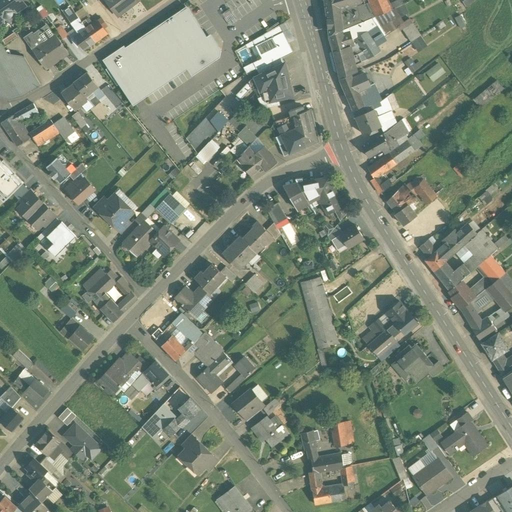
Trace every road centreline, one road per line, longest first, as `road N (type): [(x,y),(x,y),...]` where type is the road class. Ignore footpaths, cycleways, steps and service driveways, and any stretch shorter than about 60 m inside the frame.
road 1 (primary): [(511,429),(379,224),(343,153)]
road 2 (residential): [(148,300),(264,184),(343,153)]
road 3 (residential): [(128,322),(182,377),(287,511)]
road 4 (residential): [(0,131),(148,300)]
road 5 (residential): [(178,0),(55,84),(0,109)]
road 6 (residential): [(0,468),(128,322)]
road 7 (primary): [(343,153),(301,0)]
